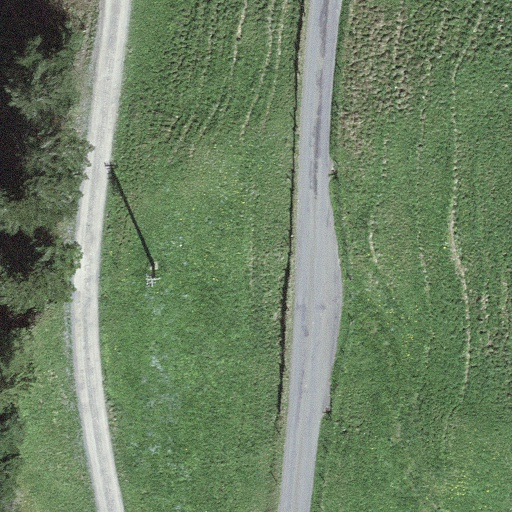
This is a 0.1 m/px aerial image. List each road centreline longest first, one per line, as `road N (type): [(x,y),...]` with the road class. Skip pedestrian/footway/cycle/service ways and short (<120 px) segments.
road 1 (track): [(124,0),(95,216),(96,398),(110,511)]
road 2 (unclassified): [(344,0),(295,511)]
